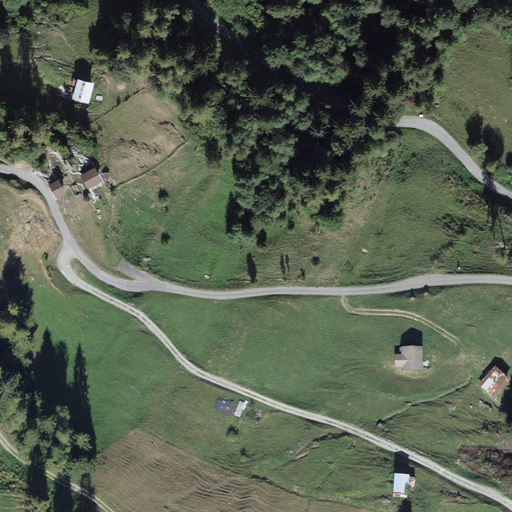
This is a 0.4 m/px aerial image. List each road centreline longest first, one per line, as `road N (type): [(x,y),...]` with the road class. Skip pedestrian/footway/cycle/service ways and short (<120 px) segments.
road 1 (unclassified): [(511,283),(232,297),(126,286),(73,250),(39,188),(0,169)]
road 2 (track): [(73,250),(62,258),(68,272),(137,314),(207,377),(344,426),(511,509)]
road 3 (unclassified): [(189,0),(265,63),(348,115),(432,129),(511,195)]
road 4 (track): [(344,426),(314,435),(268,469),(312,495),(379,508)]
road 5 (track): [(344,292),(346,306),(360,313),(406,315),(453,340),(459,358),(438,365)]
road 6 (track): [(0,436),(108,511)]
